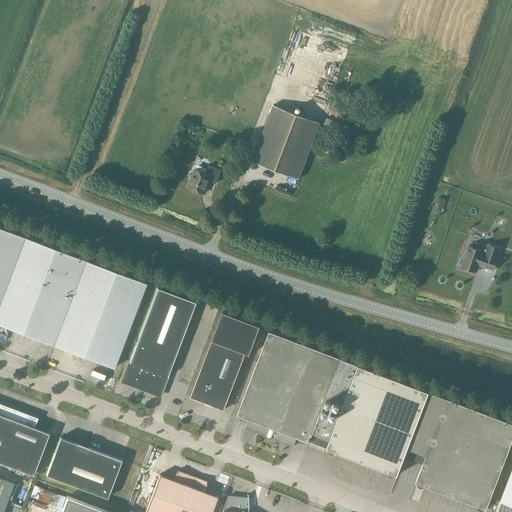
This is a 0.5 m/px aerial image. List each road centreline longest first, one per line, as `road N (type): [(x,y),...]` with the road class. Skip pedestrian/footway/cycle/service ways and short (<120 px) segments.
road 1 (unclassified): [(511,347),(334,296),(0,175)]
road 2 (unclassified): [(372,511),(0,372)]
